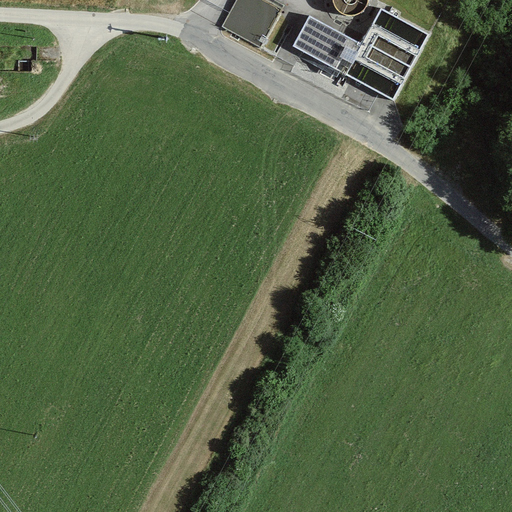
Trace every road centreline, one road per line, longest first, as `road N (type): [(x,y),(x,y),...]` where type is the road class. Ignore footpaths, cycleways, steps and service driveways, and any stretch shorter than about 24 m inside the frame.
road 1 (track): [(0,14),(188,33),(384,143),(511,248)]
road 2 (track): [(0,128),(27,118),(74,72),(91,23)]
